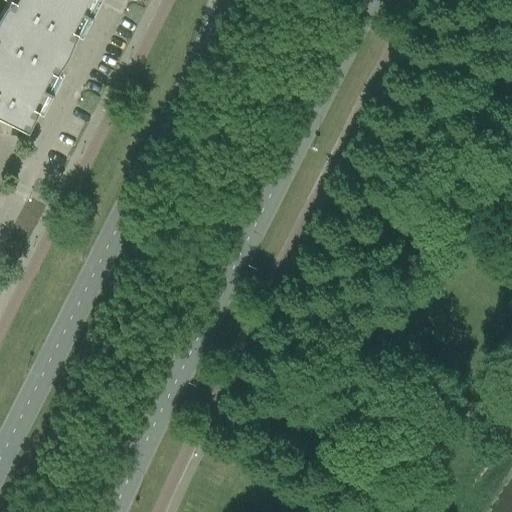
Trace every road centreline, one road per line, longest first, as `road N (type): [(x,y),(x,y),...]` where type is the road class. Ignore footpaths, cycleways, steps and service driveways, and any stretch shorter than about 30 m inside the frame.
road 1 (secondary): [(113,511),(368,0)]
road 2 (secondary): [(231,0),(0,458)]
road 3 (residential): [(0,236),(119,0)]
